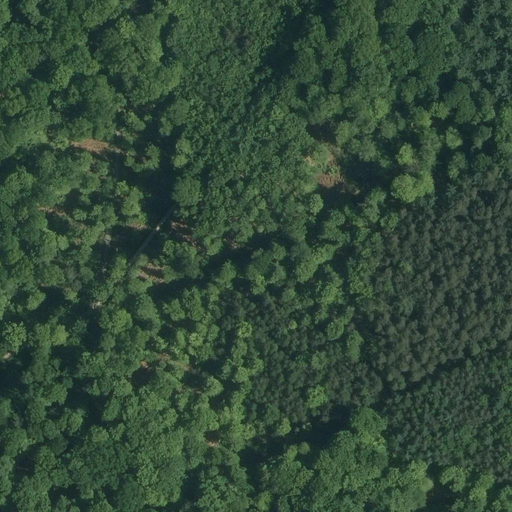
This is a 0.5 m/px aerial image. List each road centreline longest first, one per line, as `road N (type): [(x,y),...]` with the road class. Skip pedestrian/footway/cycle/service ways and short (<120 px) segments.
road 1 (track): [(88,314),(511,134)]
road 2 (track): [(88,314),(332,0)]
road 3 (track): [(88,314),(111,215),(117,142),(101,79),(64,0)]
